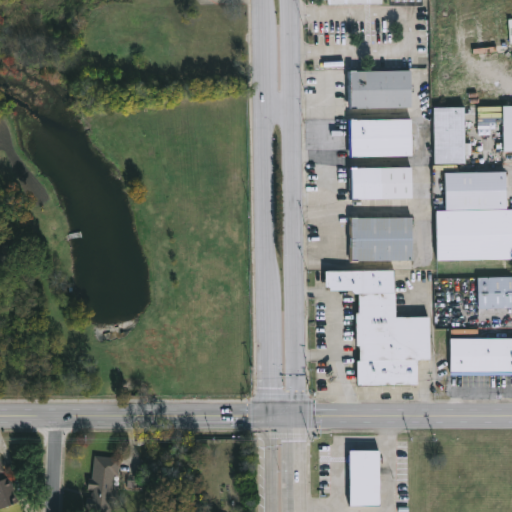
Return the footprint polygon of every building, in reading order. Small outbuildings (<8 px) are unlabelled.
[(413,72),(413,109),(352,109),(352,72),(413,72)] [(511,106),(503,106),(503,152),(511,151),(511,106)] [(467,165),(436,165),(436,107),(467,107),(467,165)] [(353,120),(414,120),(414,157),(353,157),(353,120)] [(414,199),(352,200),(352,169),(414,169),(414,199)] [(511,260),(439,261),(438,212),(448,212),(447,173),(508,173),(509,211),(511,210),(511,260)] [(352,219),(414,219),(414,261),(352,261),(352,219)] [(0,246),(18,246),(19,268),(0,268),(0,246)] [(327,272),(397,271),(397,318),(431,318),(432,361),(420,361),(420,386),(360,387),(359,292),(328,293),(327,272)] [(511,308),(480,310),(479,279),(511,277),(511,308)] [(511,374),(452,375),(452,340),(511,339),(511,374)] [(382,507),(350,507),(350,451),(382,451),(382,507)] [(17,505),(0,510),(0,455),(2,455),(17,505)] [(118,511),(91,511),(93,456),(120,457),(118,511)]
